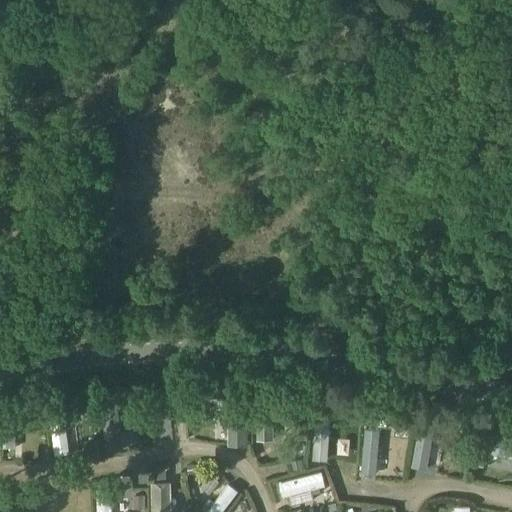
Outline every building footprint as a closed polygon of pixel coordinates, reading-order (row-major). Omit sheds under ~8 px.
[(185,388),(185,404),(202,404),(201,388),(185,388)] [(246,398),(228,398),(228,419),(224,419),(224,429),(228,429),(229,443),(246,443),(246,398)] [(272,438),(272,410),(277,410),(277,399),(256,399),(256,438),(272,438)] [(317,399),(316,408),(329,410),(330,401),(317,399)] [(159,411),(167,409),(166,400),(157,401),(159,411)] [(173,416),(184,416),(184,401),(174,400),(173,416)] [(118,404),(102,405),(106,449),(123,447),(121,427),(120,417),(118,404)] [(96,416),(95,406),(87,407),(89,417),(96,416)] [(22,409),(22,418),(41,419),(41,409),(22,409)] [(63,409),(49,411),(54,454),(69,452),(63,409)] [(316,412),(313,458),(327,459),(330,413),(316,412)] [(15,446),(15,426),(19,426),(19,419),(15,419),(15,413),(4,413),(3,446),(15,446)] [(400,418),(399,428),(406,429),(407,419),(400,418)] [(433,426),(419,424),(412,465),(426,468),(433,426)] [(376,473),(380,428),(364,427),(360,471),(376,473)] [(480,450),(511,456),(511,438),(484,433),(480,450)] [(303,467),(302,457),(291,459),(293,469),(303,467)] [(186,464),(187,472),(196,471),(195,463),(186,464)] [(165,467),(156,467),(157,478),(166,478),(165,467)] [(325,484),(321,470),(279,481),(283,495),(311,488),(312,492),(320,490),(319,485),(325,484)] [(169,511),(169,481),(152,482),(152,511),(169,511)] [(208,511),(220,511),(237,490),(227,483),(213,501),(208,497),(201,506),(208,511)] [(97,511),(111,511),(111,486),(96,487),(97,511)] [(144,508),(144,495),(134,495),(134,508),(144,508)]
